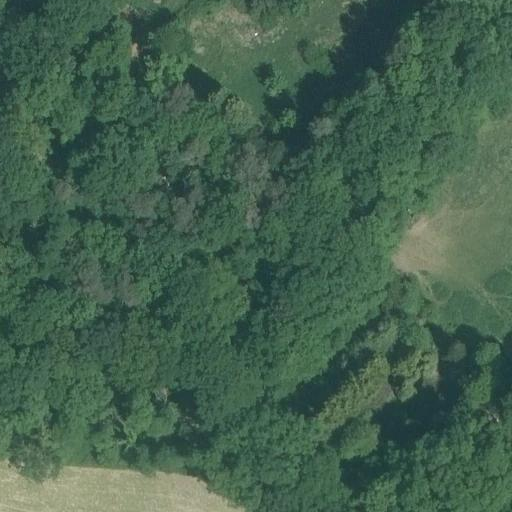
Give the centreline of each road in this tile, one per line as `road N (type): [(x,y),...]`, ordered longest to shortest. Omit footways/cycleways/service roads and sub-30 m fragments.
road 1 (track): [(59,0),(492,385)]
road 2 (track): [(0,395),(67,421),(236,436),(306,472),(335,511)]
